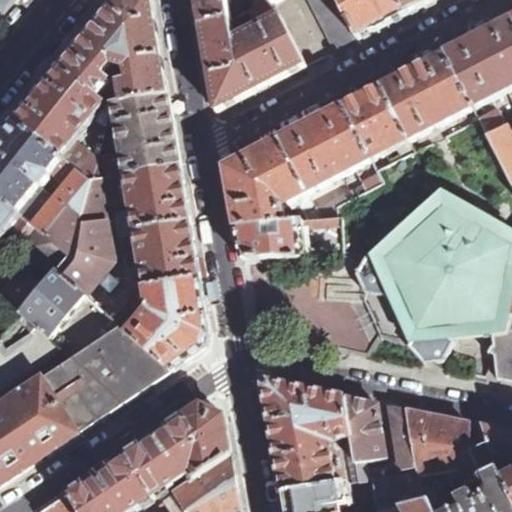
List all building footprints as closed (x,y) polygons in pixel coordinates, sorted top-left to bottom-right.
[(126,106),(171,98),(153,0),(122,0),(97,32),(65,70),(100,100),(109,89),(116,91),(117,90),(117,76),(115,76),(118,68),(130,71),(133,86),(123,87),(126,106)] [(198,0),(203,28),(233,23),(228,0),(198,0)] [(310,0),(337,53),(361,41),(347,15),(338,0),(310,0)] [(338,0),(347,15),(361,41),(408,17),(399,0),(338,0)] [(399,0),(408,17),(440,0),(399,0)] [(233,23),(203,28),(218,113),(220,114),(308,68),(276,5),(273,6),(271,2),(238,20),(245,37),(236,42),(233,23)] [(511,24),(446,58),(474,113),(505,97),(507,101),(511,99),(510,94),(511,93),(511,24)] [(412,144),(474,113),(446,58),(383,91),(412,144)] [(92,185),(100,162),(76,143),(94,121),(107,127),(111,106),(107,105),(100,100),(65,70),(19,126),(64,163),(76,173),(92,185)] [(412,144),(383,91),(346,109),(374,164),(382,160),(384,164),(379,166),(382,172),(391,167),(386,157),(412,144)] [(114,181),(184,169),(171,98),(126,106),(116,108),(111,106),(107,127),(119,126),(124,157),(104,161),(105,155),(101,154),(100,162),(92,185),(114,181)] [(488,138),(509,128),(511,126),(511,105),(479,122),(488,138)] [(374,164),(346,109),(282,142),(309,197),(336,183),(338,187),(345,183),(343,179),(356,173),(358,177),(363,175),(361,170),(374,164)] [(0,148),(0,199),(20,217),(42,190),(40,187),(44,187),(64,163),(19,126),(0,148)] [(511,134),(509,128),(488,138),(511,184),(511,134)] [(309,197),(282,142),(258,155),(229,171),(238,230),(286,226),(285,209),(309,197)] [(122,237),(193,225),(184,169),(114,181),(117,199),(127,197),(128,203),(132,203),(135,216),(119,218),(122,237)] [(76,173),(32,227),(69,259),(73,255),(92,185),(76,173)] [(69,259),(57,275),(87,299),(117,264),(107,207),(118,205),(117,199),(114,181),(92,185),(73,255),(69,259)] [(453,341),(495,336),(509,336),(511,324),(511,233),(445,195),(376,258),(370,257),(412,344),(413,345),(411,349),(426,366),(445,364),(457,344),(453,341)] [(1,299),(22,317),(57,275),(69,259),(32,227),(20,217),(0,199),(0,244),(12,231),(27,244),(21,250),(47,272),(36,286),(21,274),(1,299)] [(339,222),(338,210),(334,202),(317,211),(323,223),(339,222)] [(343,222),(339,222),(323,223),(286,226),(238,230),(243,260),(245,261),(303,262),(303,260),(345,257),(343,222)] [(130,288),(131,292),(203,280),(193,225),(122,237),(125,254),(136,252),(137,257),(142,257),(144,268),(127,270),(130,288)] [(23,318),(52,342),(53,341),(87,299),(57,275),(22,317),(23,318)] [(130,337),(174,376),(210,352),(213,337),(203,280),(131,292),(134,309),(149,307),(150,312),(130,337)] [(134,309),(131,292),(130,288),(106,316),(119,328),(134,309)] [(0,391),(62,350),(53,341),(52,342),(23,318),(0,344),(0,391)] [(122,330),(74,361),(125,407),(142,396),(167,380),(174,376),(130,337),(122,330)] [(74,361),(44,381),(82,436),(101,423),(125,407),(74,361)] [(0,489),(82,436),(44,381),(0,410),(0,489)] [(286,496),(347,485),(342,455),(335,451),(334,443),(353,439),(347,400),(270,384),(265,388),(286,496)] [(360,483),(370,481),(367,464),(384,461),(388,460),(379,407),(354,402),(347,400),(353,439),(360,483)] [(71,497),(79,511),(132,511),(135,510),(136,511),(137,511),(175,487),(174,485),(191,474),(195,480),(233,458),(226,419),(203,409),(175,428),(93,482),(71,497)] [(402,472),(419,469),(409,414),(392,410),(402,472)] [(479,481),(499,472),(483,428),(409,414),(419,469),(420,476),(420,479),(459,473),(463,484),(465,487),(479,481)] [(511,434),(483,428),(499,472),(511,465),(511,434)] [(242,511),(233,458),(195,480),(175,493),(175,495),(164,502),(167,506),(171,511),(242,511)] [(511,465),(499,472),(511,499),(511,465)] [(511,511),(511,499),(499,472),(479,481),(484,490),(481,496),(477,498),(474,493),(459,501),(462,506),(450,511),(511,511)] [(459,473),(420,479),(425,506),(431,505),(437,504),(434,489),(463,484),(459,473)] [(420,476),(374,484),(379,511),(388,511),(404,509),(425,506),(420,479),(420,476)] [(288,511),(341,511),(341,508),(351,506),(347,485),(286,496),(288,511)] [(79,511),(71,497),(47,511),(79,511)] [(162,510),(167,506),(164,502),(159,505),(162,510)]
